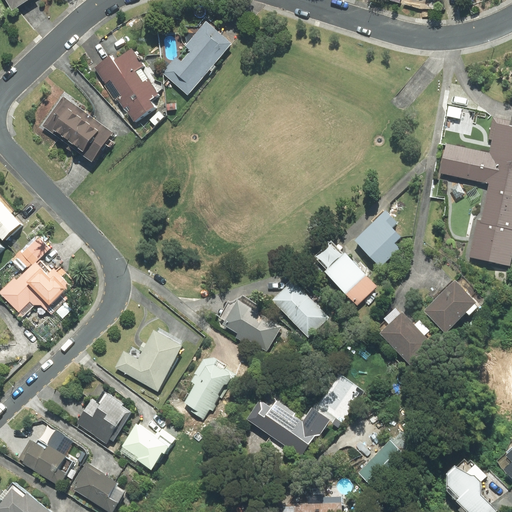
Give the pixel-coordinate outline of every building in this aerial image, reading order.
[(5,0),(12,10),(28,0),(5,0)] [(176,58),(163,73),(188,93),(230,44),(206,23),(186,47),(191,51),(181,63),(176,58)] [(110,57),(94,68),(133,124),(157,107),(152,100),(159,95),(140,68),(143,66),(132,49),(113,62),(110,57)] [(112,132),(63,97),(43,125),(64,141),(62,144),(72,152),(75,148),(92,160),(112,132)] [(177,102),(167,102),(167,113),(177,113),(177,102)] [(160,111),(149,122),(154,128),(166,117),(160,111)] [(511,115),(510,121),(494,117),(489,139),(492,140),(490,153),(447,144),(440,173),(489,183),(482,221),(478,219),(471,257),(510,265),(511,254),(511,115)] [(21,224),(12,213),(15,210),(0,193),(0,238),(2,241),(21,224)] [(385,211),(354,240),(380,268),(401,249),(395,243),(401,237),(392,228),(396,223),(385,211)] [(22,253),(32,264),(49,248),(39,237),(22,253)] [(314,257),(327,270),(325,271),(357,305),(377,286),(345,253),(344,254),(331,241),(314,257)] [(15,279),(0,292),(19,312),(30,302),(34,305),(41,305),(50,315),(75,291),(71,287),(73,285),(73,282),(61,268),(56,272),(53,269),(50,272),(40,261),(37,264),(36,263),(17,281),(15,279)] [(461,276),(456,281),(455,279),(423,311),(446,333),(466,313),(469,315),(477,307),(474,304),(475,303),(470,298),(477,291),(461,276)] [(293,280),(273,300),(308,337),(329,318),(293,280)] [(228,303),(219,317),(221,327),(226,330),(227,328),(237,333),(236,337),(246,343),(248,340),(267,351),(281,327),(258,313),(261,308),(243,297),(232,304),(228,303)] [(382,332),(380,333),(413,368),(435,347),(402,313),(400,315),(397,311),(379,328),(382,332)] [(157,334),(154,332),(147,345),(143,343),(139,350),(131,346),(127,354),(124,352),(116,368),(157,390),(182,343),(159,331),(157,334)] [(214,358),(204,359),(195,374),(196,374),(192,381),(196,384),(184,403),(192,408),(190,411),(204,419),(210,409),(213,411),(216,405),(215,404),(219,397),(222,399),(237,374),(225,367),(226,365),(214,358)] [(341,374),(318,405),(342,422),(365,391),(341,374)] [(92,399),(76,423),(107,444),(110,439),(113,442),(133,412),(122,406),(123,404),(105,392),(98,402),(92,399)] [(246,419),(301,456),(315,436),(320,435),(330,420),(312,407),(302,421),(294,415),(296,413),(276,400),(271,407),(259,399),(246,419)] [(156,437),(137,425),(121,449),(151,469),(162,453),(166,456),(177,440),(161,429),(156,437)] [(504,469),(511,477),(511,437),(511,438),(506,452),(498,461),(504,469)] [(24,462),(23,463),(60,485),(75,461),(38,439),(36,443),(30,439),(18,458),(24,462)] [(390,441),(358,473),(373,488),(405,456),(390,441)] [(447,491),(467,511),(495,511),(497,511),(481,495),(481,482),(486,476),(470,460),(468,462),(464,459),(456,467),(455,466),(447,474),(447,491)] [(77,483),(73,490),(110,511),(112,511),(125,492),(116,486),(118,484),(104,475),(104,474),(86,463),(75,482),(77,483)] [(0,511),(1,511),(49,511),(12,482),(7,489),(5,488),(0,494),(0,511)] [(341,511),(341,503),(295,505),(295,511),(341,511)]
